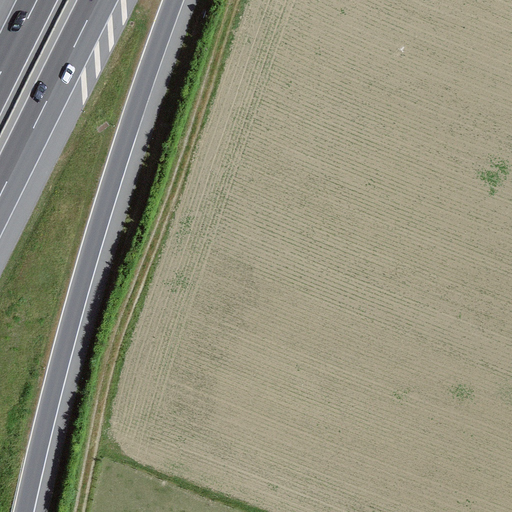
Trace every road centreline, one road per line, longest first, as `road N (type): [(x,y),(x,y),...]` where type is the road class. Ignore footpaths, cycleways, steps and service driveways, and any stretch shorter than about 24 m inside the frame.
road 1 (track): [(76,511),(103,375),(232,0)]
road 2 (motorway): [(24,511),(103,208),(173,0)]
road 3 (motorway): [(0,195),(98,0)]
